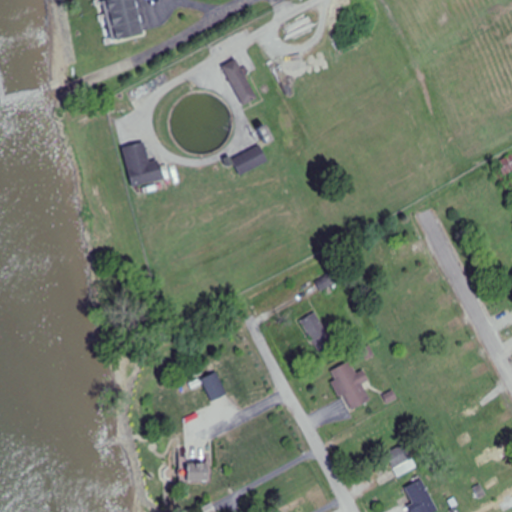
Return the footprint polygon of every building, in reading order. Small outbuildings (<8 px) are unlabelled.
[(128,0),(113,3),(122,43),(149,38),(141,0),(128,0)] [(227,69),(248,108),(262,101),(241,62),(227,69)] [(170,186),(166,166),(156,168),(151,148),(130,153),(139,193),(170,186)] [(238,163),(247,179),(273,165),(263,148),(238,163)] [(442,210),(446,218),(475,203),(471,195),(442,210)] [(506,216),(502,208),(466,227),(470,235),(506,216)] [(388,272),(403,265),(389,235),(373,242),(388,272)] [(488,249),(503,245),(502,238),(486,242),(488,249)] [(511,283),(486,295),(490,303),(511,292),(511,283)] [(420,321),(426,328),(443,313),(432,301),(404,327),(408,332),(420,321)] [(304,317),(324,352),(340,344),(320,308),(304,317)] [(454,334),(450,326),(406,350),(410,358),(454,334)] [(333,369),(354,409),(374,398),(353,358),(333,369)] [(233,388),(224,365),(210,371),(218,393),(233,388)] [(452,412),(457,420),(489,402),(485,394),(452,412)] [(460,438),(464,446),(502,425),(497,417),(460,438)] [(480,466),(511,453),(511,442),(476,456),(480,466)] [(217,454),(196,454),(196,474),(217,474),(217,454)] [(413,510),(434,510),(434,490),(413,490),(413,510)] [(511,496),(500,501),(504,510),(511,507),(511,496)]
